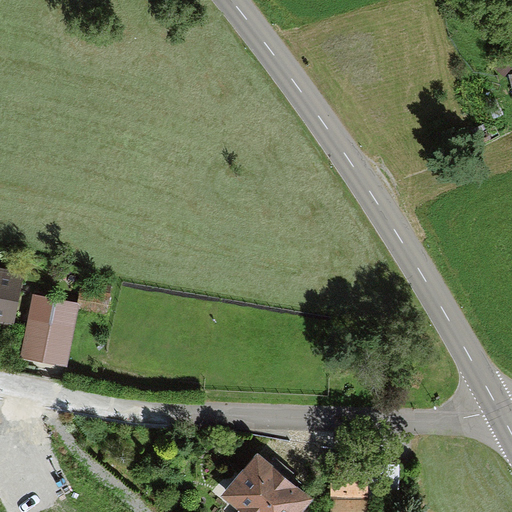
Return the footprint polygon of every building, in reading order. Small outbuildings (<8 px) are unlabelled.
[(0,324),(14,327),(25,274),(0,268),(0,324)] [(81,303),(80,308),(106,313),(110,291),(81,285),(77,303),(81,303)] [(77,303),(32,294),(19,358),(68,368),(80,308),(81,303),(77,303)] [(258,444),(221,488),(241,505),(235,511),(297,511),(315,491),(258,444)] [(401,459),(333,458),(331,511),(368,511),(369,496),(400,497),(401,459)]
